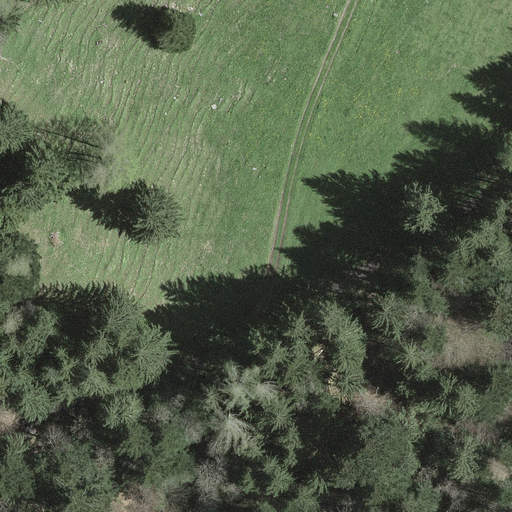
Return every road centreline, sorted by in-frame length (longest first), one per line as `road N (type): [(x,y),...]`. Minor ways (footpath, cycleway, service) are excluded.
road 1 (track): [(0,441),(36,401),(210,349),(511,169)]
road 2 (track): [(268,314),(310,109),(353,0)]
